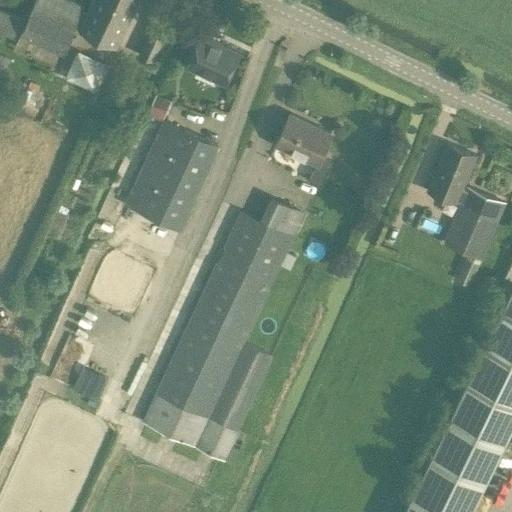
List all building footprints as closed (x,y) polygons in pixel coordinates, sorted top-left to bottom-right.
[(64,54),(77,27),(76,27),(86,7),(71,0),(36,0),(34,7),(33,7),(27,20),(2,8),(0,11),(0,30),(18,39),(20,34),(64,54)] [(117,47),(138,0),(93,0),(80,30),(117,47)] [(154,59),(167,31),(153,24),(140,53),(154,59)] [(201,35),(188,64),(226,81),(239,52),(201,35)] [(77,48),(67,78),(99,88),(109,59),(77,48)] [(158,93),(149,112),(163,119),(172,99),(158,93)] [(321,156),(333,133),(290,113),(276,143),(317,162),(309,180),(322,186),(333,162),(321,156)] [(180,226),(218,144),(165,120),(128,202),(180,226)] [(464,184),(477,154),(448,142),(428,189),(457,201),(457,202),(460,204),(445,241),(468,251),(457,276),(471,282),(505,201),(464,184)] [(350,183),(357,199),(368,194),(361,178),(350,183)] [(223,458),(271,354),(243,341),(303,211),(271,196),(260,219),(242,211),(144,422),(223,458)] [(469,511),(511,424),(511,286),(402,511),(469,511)] [(109,377),(84,366),(74,387),(100,399),(109,377)] [(210,477),(210,459),(171,459),(171,477),(210,477)]
